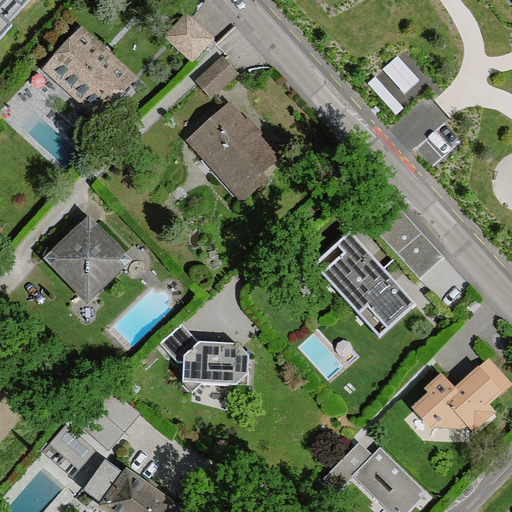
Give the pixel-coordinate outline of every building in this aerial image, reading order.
[(0,0),(0,9),(8,0),(13,0),(20,6),(25,0),(0,0)] [(0,34),(10,23),(0,13),(0,34)] [(188,16),(167,38),(192,61),(213,39),(188,16)] [(131,82),(80,35),(49,68),(101,115),(131,82)] [(403,54),(387,67),(408,92),(424,79),(403,54)] [(223,61),(199,82),(212,97),(236,75),(223,61)] [(230,108),(192,141),(208,159),(214,153),(240,183),(255,170),(260,175),(277,160),(230,108)] [(403,210),(378,232),(421,280),(445,259),(403,210)] [(82,229),(50,260),(88,301),(129,263),(98,229),(82,229)] [(315,267),(348,303),(380,274),(369,261),(373,257),(352,234),(315,267)] [(391,286),(380,274),(348,303),(380,339),(417,306),(395,282),(391,286)] [(179,364),(185,364),(185,358),(200,344),(182,325),(161,345),(179,364)] [(248,387),(250,359),(240,346),(200,344),(185,358),(185,364),(184,384),(193,394),(203,385),(248,387)] [(434,395),(416,411),(433,429),(440,423),(444,428),(464,428),(469,424),(475,431),(493,414),(487,406),(510,385),(490,363),(460,390),(452,390),(443,380),(430,392),(434,395)] [(99,410),(83,430),(89,436),(106,417),(99,410)] [(97,452),(67,426),(50,445),(80,471),(97,452)] [(411,511),(429,494),(380,447),(374,454),(360,441),(323,479),(338,494),(353,479),(387,511),(411,511)] [(108,504),(126,480),(110,469),(93,493),(108,504)] [(108,504),(106,507),(112,511),(178,511),(128,476),(126,480),(108,504)]
